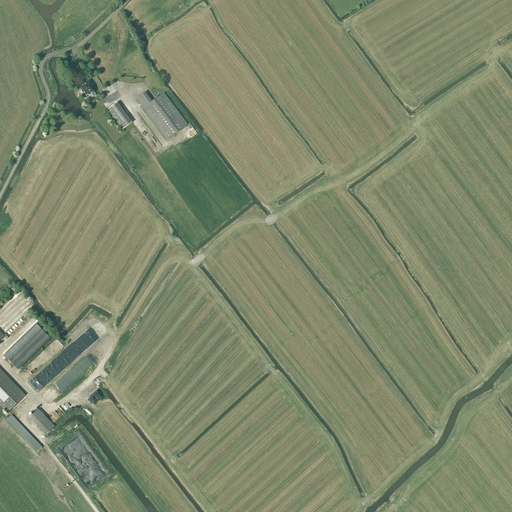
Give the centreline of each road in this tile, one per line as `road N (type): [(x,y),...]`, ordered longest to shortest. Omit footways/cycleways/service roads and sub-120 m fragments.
road 1 (unclassified): [(0,195),(47,101),(44,57),(72,49),(126,0)]
road 2 (track): [(32,398),(18,412),(96,511)]
